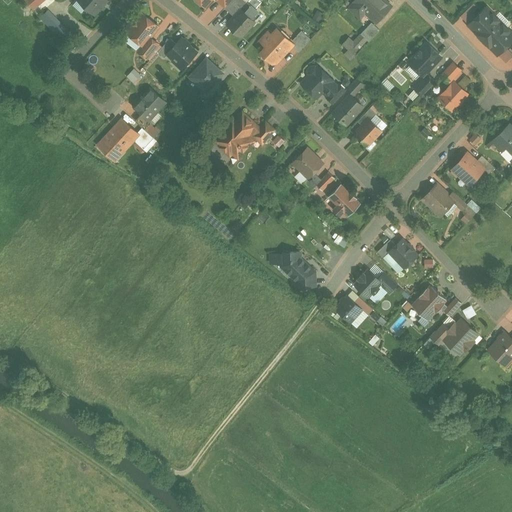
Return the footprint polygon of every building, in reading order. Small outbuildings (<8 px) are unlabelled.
[(26,0),(34,9),(44,0),(26,0)] [(80,0),(95,14),(104,5),(102,4),(105,0),(80,0)] [(233,0),(226,8),(235,17),(242,10),(245,12),(251,6),(244,0),(233,0)] [(392,6),(385,0),(356,0),(355,1),(355,2),(350,7),(361,17),(366,12),(377,22),(392,6)] [(474,4),(470,8),(474,12),(478,8),(474,4)] [(470,8),(461,16),(470,25),(477,17),(473,13),(474,12),(470,8)] [(470,25),(469,25),(479,35),(479,36),(483,40),(501,22),(487,8),(477,17),(470,25)] [(74,35),(49,9),(42,16),(67,42),(74,35)] [(235,17),(228,24),(241,36),(255,22),(245,12),(242,10),(235,17)] [(322,22),(325,13),(318,10),(315,20),(322,22)] [(143,13),(138,20),(136,19),(131,24),(133,26),(128,33),(144,45),(144,46),(151,37),(160,26),(143,13)] [(372,22),(361,34),(369,41),(380,30),(372,22)] [(511,33),(501,22),(483,40),(487,44),(488,44),(498,54),(506,47),(511,41),(511,40),(511,33)] [(278,29),(272,35),(269,32),(261,41),(267,46),(264,50),(264,54),(273,62),(277,62),(293,46),(294,44),(292,42),(278,29)] [(302,31),(292,42),(294,44),(293,46),(299,52),(312,39),(302,31)] [(151,37),(144,46),(144,45),(139,51),(148,58),(159,43),(151,37)] [(171,38),(158,51),(165,57),(168,54),(168,53),(177,44),(171,38)] [(197,52),(182,38),(177,44),(168,53),(168,54),(174,59),(176,58),(184,66),(197,52)] [(427,43),(409,62),(424,75),(442,56),(427,43)] [(511,57),(511,53),(506,47),(498,54),(507,63),(511,57)] [(228,73),(209,56),(191,76),(209,93),(228,73)] [(454,63),(442,76),(449,83),(461,70),(454,63)] [(333,80),(319,67),(317,68),(315,66),(311,66),(309,69),(309,73),(311,75),(303,83),(317,97),(324,90),(329,95),(337,86),(332,81),(333,80)] [(136,83),(143,75),(136,68),(128,76),(136,83)] [(424,80),(423,79),(415,88),(423,95),(436,82),(428,75),(424,80)] [(358,78),(348,89),(355,95),(364,85),(358,78)] [(455,81),(440,98),(446,103),(445,104),(445,106),(448,109),(451,109),(452,108),(453,110),(458,105),(460,105),(465,100),(464,98),(468,94),(455,81)] [(329,95),(327,97),(334,103),(346,90),(339,84),(337,86),(329,95)] [(151,89),(142,99),(142,98),(135,106),(142,113),(149,120),(150,119),(166,102),(151,88),(151,89)] [(416,100),(421,93),(415,89),(410,96),(416,100)] [(351,94),(334,112),(347,124),(364,106),(363,106),(357,101),(351,94)] [(363,96),(361,97),(357,101),(363,106),(367,102),(367,100),(363,96)] [(377,114),(371,108),(367,112),(373,118),(377,114)] [(243,111),(231,124),(229,122),(216,137),(221,142),(218,145),(230,156),(233,153),(239,158),(252,143),(247,138),(258,126),(243,111)] [(142,113),(136,120),(143,127),(145,129),(152,121),(150,119),(149,120),(142,113)] [(369,118),(355,133),(368,145),(376,137),(375,137),(381,130),(382,131),(377,126),(369,118)] [(382,120),(377,126),(382,131),(387,125),(382,120)] [(136,135),(121,121),(106,137),(107,138),(100,145),(99,144),(99,145),(115,160),(116,159),(114,158),(133,138),(136,135)] [(260,128),(258,126),(252,133),(263,143),(275,130),(266,122),(260,128)] [(511,126),(510,125),(494,141),(502,150),(507,146),(511,151),(511,126)] [(143,127),(136,135),(133,138),(144,149),(154,137),(145,129),(143,127)] [(478,131),(469,141),(477,148),(485,138),(478,131)] [(502,150),(500,152),(510,163),(511,161),(511,151),(507,146),(502,150)] [(323,163),(308,148),(294,162),(309,177),(315,172),(323,163)] [(468,153),(453,169),(470,184),(484,169),(485,168),(477,161),(468,153)] [(496,167),(483,155),(477,161),(485,168),(484,169),(489,174),(496,167)] [(322,179),(317,184),(323,191),(323,190),(335,178),(336,178),(329,171),(322,179)] [(315,172),(309,177),(303,183),(311,190),(317,184),(322,179),(315,172)] [(341,183),(328,196),(329,197),(337,205),(333,209),(340,216),(344,211),(348,215),(348,216),(362,203),(361,202),(357,198),(358,198),(351,191),(350,191),(350,192),(342,184),(342,183),(341,183)] [(438,185),(425,199),(440,214),(454,200),(454,199),(450,196),(438,185)] [(467,204),(454,191),(450,196),(454,199),(454,200),(463,208),(467,204)] [(348,246),(351,237),(340,233),(337,242),(348,246)] [(391,239),(378,251),(383,258),(390,251),(396,245),(391,239)] [(396,245),(390,251),(398,260),(401,260),(406,266),(411,261),(416,261),(416,256),(418,255),(403,239),(396,245)] [(307,262),(300,256),(300,252),(290,252),(289,251),(283,251),(281,254),(281,261),(284,263),(284,266),(289,271),(289,273),(293,278),(295,277),(297,280),(297,286),(315,285),(315,272),(307,264),(307,262)] [(369,270),(365,274),(363,273),(358,278),(360,280),(355,284),(368,296),(373,291),(374,293),(379,287),(378,286),(380,283),(382,281),(379,278),(369,270)] [(385,272),(379,278),(382,281),(380,283),(390,292),(398,284),(385,272)] [(429,289),(427,287),(420,295),(421,296),(413,306),(420,312),(419,312),(421,313),(428,319),(436,310),(438,311),(445,304),(443,302),(446,298),(432,285),(429,289)] [(354,301),(347,295),(336,308),(351,321),(362,309),(354,301)] [(372,308),(359,295),(354,301),(362,309),(367,313),(372,308)] [(449,305),(444,310),(450,316),(455,310),(449,305)] [(470,318),(478,313),(474,305),(465,309),(470,318)] [(380,317),(374,311),(370,315),(376,321),(380,317)] [(462,318),(456,324),(455,322),(442,337),(460,354),(464,349),(466,351),(475,341),(473,339),(479,334),(462,318)] [(441,335),(436,330),(431,336),(440,344),(443,341),(439,337),(441,335)] [(506,332),(489,350),(498,358),(501,355),(507,360),(511,354),(511,337),(511,338),(506,332)]
